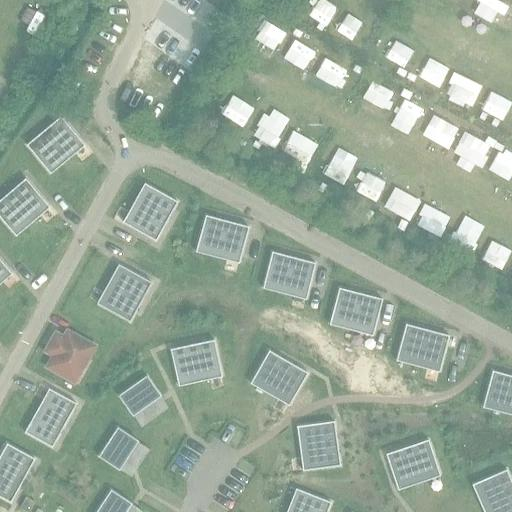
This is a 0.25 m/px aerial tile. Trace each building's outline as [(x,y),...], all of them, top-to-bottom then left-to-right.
[(26,145),(50,174),(51,173),(47,168),(80,141),(84,146),(85,145),(60,116),(26,145)] [(45,203),(49,208),(50,207),(25,179),(0,199),(0,217),(16,236),(17,235),(13,231),(45,203)] [(123,221),(123,223),(156,241),(177,202),(144,184),(144,185),(149,188),(129,224),(123,221)] [(205,215),(195,252),(196,252),(198,246),(239,258),(238,263),(239,264),(249,227),(205,215)] [(272,252),(262,288),(263,289),(264,283),(306,294),(304,300),(305,300),(315,263),(272,252)] [(12,274),(0,259),(0,276),(7,270),(11,275),(12,274)] [(123,267),(101,306),(129,321),(151,282),(123,267)] [(339,288),(329,325),(330,325),(332,319),(373,330),(371,336),(372,336),(382,299),(339,288)] [(448,336),(405,324),(397,355),(440,367),(448,336)] [(97,346),(67,328),(62,336),(52,330),(39,352),(49,358),(45,367),(76,384),(97,346)] [(214,340),(170,349),(178,386),(179,386),(178,380),(219,371),(221,377),(222,377),(214,340)] [(269,351),(250,383),(251,384),(254,379),(290,400),(288,405),(288,406),(307,373),(269,351)] [(511,376),(492,371),(482,407),(483,408),(485,402),(511,409),(511,376)] [(147,376),(118,396),(119,397),(119,396),(133,416),(134,415),(133,414),(159,396),(159,397),(160,397),(147,377),(147,376)] [(76,404),(48,388),(48,390),(53,393),(30,434),(25,431),(24,432),(52,447),(76,404)] [(334,421),(296,426),(296,427),(302,427),(308,469),(302,470),(302,471),(340,466),(334,421)] [(117,427),(98,457),(99,457),(119,470),(120,469),(119,468),(136,442),(137,443),(138,442),(118,429),(118,428),(117,427)] [(428,440),(386,454),(398,490),(399,490),(397,484),(437,470),(439,476),(440,476),(428,440)] [(0,496),(10,503),(34,459),(7,444),(6,445),(11,448),(0,468),(0,496)] [(511,511),(511,482),(506,470),(471,485),(472,486),(477,483),(489,511),(511,511)] [(326,511),(331,502),(295,488),(295,490),(300,492),(292,511),(326,511)] [(111,490),(95,511),(124,511),(130,504),(131,505),(131,504),(111,491),(112,490),(111,490)] [(25,497),(20,508),(27,511),(28,511),(34,501),(25,497)]
